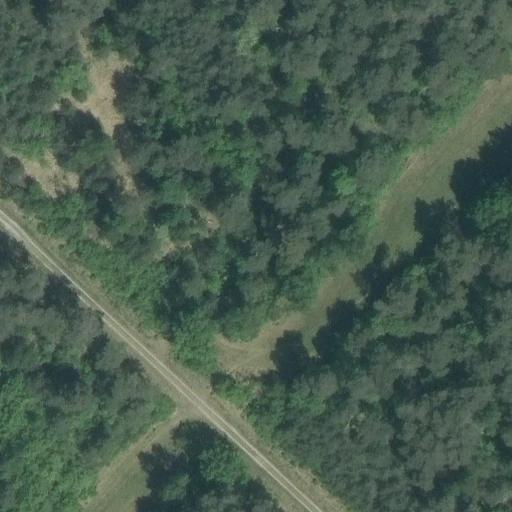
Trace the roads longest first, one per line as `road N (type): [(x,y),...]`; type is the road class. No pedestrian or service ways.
road 1 (track): [(298,511),(0,224)]
road 2 (track): [(116,511),(204,424)]
